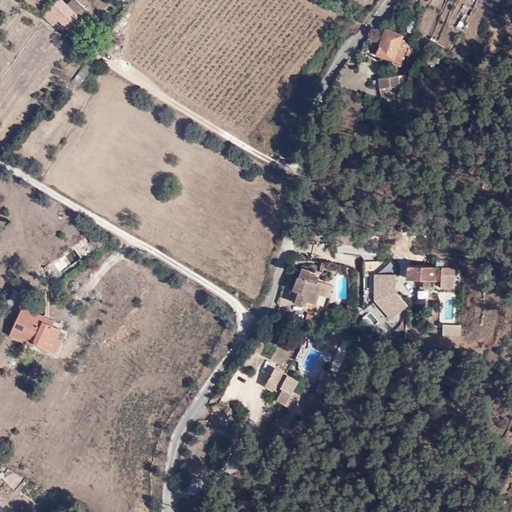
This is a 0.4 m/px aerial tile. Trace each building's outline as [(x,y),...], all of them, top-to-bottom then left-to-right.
[(68,11),(58,1),(42,16),(53,27),(68,11)] [(384,29),(374,55),(391,62),(396,50),(402,53),(405,45),(399,42),(401,38),(384,29)] [(374,55),(360,48),(356,56),(370,63),(374,55)] [(397,64),(402,53),(396,50),(391,62),(397,64)] [(415,55),(407,51),(405,55),(407,55),(406,57),(413,60),(415,55)] [(103,68),(96,63),(74,89),(81,95),(103,68)] [(397,87),(379,88),(379,98),(397,97),(397,87)] [(91,231),(90,233),(93,248),(96,249),(103,241),(104,236),(91,231)] [(54,262),(59,270),(78,258),(73,250),(54,262)] [(294,303),(306,306),(308,301),(316,303),(319,293),(328,296),(331,284),(316,279),(318,275),(309,272),(310,270),(300,267),(298,277),(296,276),(292,289),(298,291),(294,303)] [(413,268),(412,284),(438,285),(438,280),(444,280),(443,293),(456,294),(457,270),(413,268)] [(400,317),(399,272),(373,273),(374,317),(400,317)] [(14,306),(19,293),(20,292),(13,288),(7,302),(14,306)] [(27,334),(41,340),(39,344),(56,352),(62,339),(56,337),(59,328),(45,322),(48,316),(25,305),(13,336),(24,341),(25,340),(27,334)] [(319,321),(307,316),(304,323),(316,328),(319,321)] [(443,325),(443,336),(461,336),(461,325),(443,325)] [(25,340),(38,346),(39,344),(41,340),(27,334),(25,340)] [(279,372),(273,384),(282,389),(289,392),(282,404),(300,414),(309,398),(300,394),(306,383),(294,376),(292,379),(279,372)] [(282,389),(273,384),(270,390),(279,395),(282,389)] [(226,421),(232,412),(227,409),(219,418),(225,422),(226,421)] [(239,417),(232,412),(226,421),(233,425),(239,417)]
